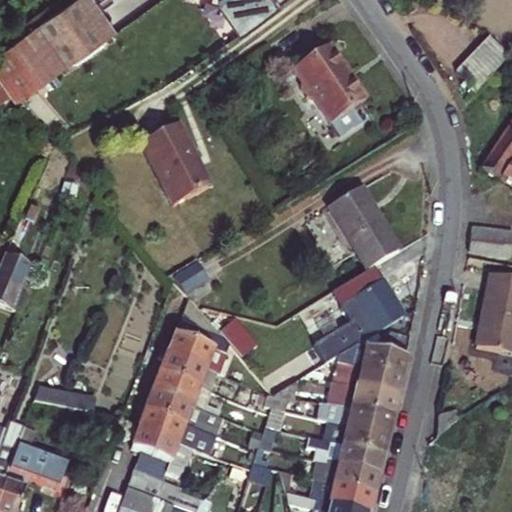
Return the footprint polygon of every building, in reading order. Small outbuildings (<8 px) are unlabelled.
[(72,0),(0,50),(0,76),(17,101),(115,31),(92,0),(72,0)] [(220,0),(241,31),(282,4),(279,0),(220,0)] [(477,50),(496,69),(507,58),(488,39),(477,50)] [(312,100),(330,126),(365,101),(328,47),(293,72),(301,85),(299,90),(306,100),(312,100)] [(466,62),(486,80),(496,69),(477,50),(466,62)] [(455,73),(474,92),(486,80),(466,62),(455,73)] [(511,123),(481,171),(499,183),(511,164),(511,163),(511,123)] [(139,147),(172,209),(210,188),(176,127),(139,147)] [(499,183),(511,190),(511,164),(499,183)] [(41,184),(23,222),(34,226),(51,189),(41,184)] [(63,186),(60,198),(72,201),(75,189),(63,186)] [(329,210),(366,273),(398,255),(360,192),(329,210)] [(4,256),(13,260),(28,228),(19,224),(4,256)] [(511,234),(471,229),(468,253),(509,258),(511,237),(511,234)] [(0,264),(0,308),(14,314),(32,268),(13,260),(4,256),(0,264)] [(197,264),(172,276),(181,295),(206,283),(197,264)] [(345,354),(353,349),(373,337),(402,319),(380,284),(383,282),(376,270),(355,282),(363,295),(346,306),(360,329),(339,343),(345,354)] [(511,281),(489,277),(475,350),(511,357),(511,281)] [(229,349),(193,308),(188,303),(179,324),(218,342),(228,353),(229,349)] [(161,349),(159,355),(218,377),(228,353),(218,342),(179,324),(173,338),(168,351),(161,349)] [(400,380),(405,360),(409,340),(390,336),(378,344),(375,355),(353,349),(345,354),(337,359),(336,366),(337,366),(400,380)] [(353,349),(375,355),(378,344),(373,337),(353,349)] [(263,346),(267,360),(278,357),(274,343),(263,346)] [(313,374),(337,359),(345,354),(339,343),(305,364),(312,374),(313,374)] [(164,363),(159,376),(210,396),(223,401),(230,382),(218,377),(159,355),(157,361),(164,363)] [(334,376),(332,385),(395,400),(400,380),(337,366),(335,377),(334,376)] [(312,374),(305,379),(322,383),(323,376),(313,374),(312,374)] [(159,376),(152,395),(202,414),(210,396),(159,376)] [(230,382),(223,401),(232,404),(239,385),(230,382)] [(288,401),(293,402),(296,384),(273,398),(277,399),(288,401)] [(327,408),(390,420),(395,400),(332,385),(327,408)] [(39,390),(35,404),(82,415),(85,401),(71,398),(71,397),(39,390)] [(263,394),(253,391),(246,410),(255,413),(263,394)] [(273,398),(272,399),(271,397),(263,394),(255,413),(269,418),(271,412),(277,399),(273,398)] [(145,414),(215,440),(222,422),(202,414),(152,395),(145,414)] [(277,399),(271,412),(284,414),(288,401),(277,399)] [(317,414),(325,416),(327,408),(319,407),(317,414)] [(346,427),(346,429),(385,439),(390,420),(327,408),(325,416),(317,414),(316,422),(327,425),(335,427),(336,424),(346,427)] [(263,431),(278,435),(284,414),(271,412),(269,418),(263,431)] [(459,419),(454,412),(436,419),(436,439),(459,419)] [(137,433),(192,453),(207,459),(215,440),(145,414),(137,433)] [(0,494),(23,430),(24,429),(7,423),(5,431),(0,443),(0,494)] [(327,425),(323,445),(381,458),(385,439),(346,429),(346,427),(336,424),(335,427),(327,425)] [(58,492),(67,468),(27,454),(35,434),(23,430),(0,494),(0,511),(16,511),(28,481),(58,492)] [(264,454),(270,455),(271,453),(274,439),(279,440),(281,435),(278,435),(263,431),(257,452),(264,454)] [(133,473),(161,484),(165,475),(181,482),(192,453),(137,433),(130,451),(139,455),(133,473)] [(215,440),(207,459),(217,462),(224,444),(215,440)] [(307,442),(305,451),(315,453),(325,455),(323,465),(325,466),(326,463),(337,466),(337,468),(376,478),(381,458),(323,445),(307,442)] [(428,447),(422,473),(434,476),(441,450),(428,447)] [(434,476),(447,479),(454,453),(441,450),(434,476)] [(267,465),(261,463),(264,454),(257,452),(256,456),(252,467),(265,472),(267,465)] [(317,464),(323,465),(325,455),(315,453),(312,463),(317,464)] [(447,479),(460,482),(466,456),(454,453),(447,479)] [(467,456),(464,465),(478,469),(480,459),(467,456)] [(312,483),(315,484),(371,497),(376,478),(337,468),(337,466),(326,463),(325,466),(323,465),(317,464),(312,483)] [(249,475),(267,482),(270,473),(265,472),(252,467),(249,475)] [(180,511),(200,511),(204,505),(178,495),(180,491),(161,484),(133,473),(126,492),(172,509),(180,511)] [(249,475),(247,483),(265,489),(267,482),(249,475)] [(291,478),(277,475),(282,491),(288,492),(291,478)] [(315,484),(311,497),(315,499),(313,504),(315,504),(314,507),(327,510),(328,507),(346,511),(367,511),(371,497),(315,484)] [(119,511),(122,511),(171,511),(172,509),(126,492),(119,511)] [(315,504),(313,504),(310,503),(287,497),(284,497),(287,507),(308,511),(346,511),(328,507),(327,510),(314,507),(315,504)] [(205,511),(209,504),(206,503),(204,505),(200,511),(205,511)]
